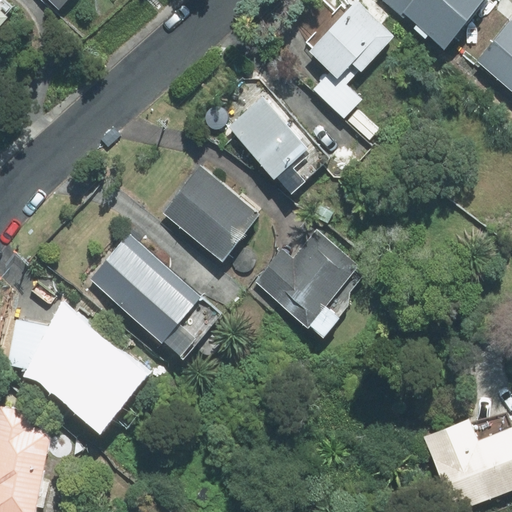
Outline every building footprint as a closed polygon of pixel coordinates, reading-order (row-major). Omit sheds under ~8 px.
[(382,0),(437,50),(481,0),(382,0)] [(353,107),(358,101),(342,87),(355,73),(358,76),(392,38),(352,3),(304,56),(327,76),(312,93),(366,141),(378,128),(353,107)] [(511,22),(486,60),(511,77),(511,22)] [(258,100),(225,127),(271,183),(275,180),(287,195),(326,163),(270,95),(260,103),(258,100)] [(161,216),(218,265),(258,220),(200,170),(161,216)] [(281,250),(252,285),(318,341),(335,321),(320,309),(355,266),(315,232),(292,259),(281,250)] [(127,236),(86,281),(155,346),(196,301),(127,236)] [(114,401),(139,373),(67,309),(50,330),(14,322),(4,367),(37,375),(75,408),(78,404),(100,425),(118,404),(114,401)] [(0,409),(0,511),(33,511),(47,443),(40,432),(28,429),(31,415),(0,409)] [(465,424),(424,440),(452,511),(459,511),(511,491),(511,430),(474,445),(465,424)]
